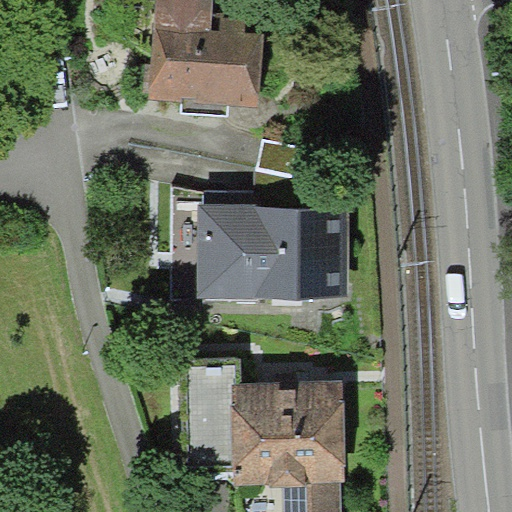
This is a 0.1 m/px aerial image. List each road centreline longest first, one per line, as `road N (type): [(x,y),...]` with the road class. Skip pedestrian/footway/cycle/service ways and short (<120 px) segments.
road 1 (secondary): [(488,511),(442,0)]
road 2 (residential): [(38,136),(162,511)]
